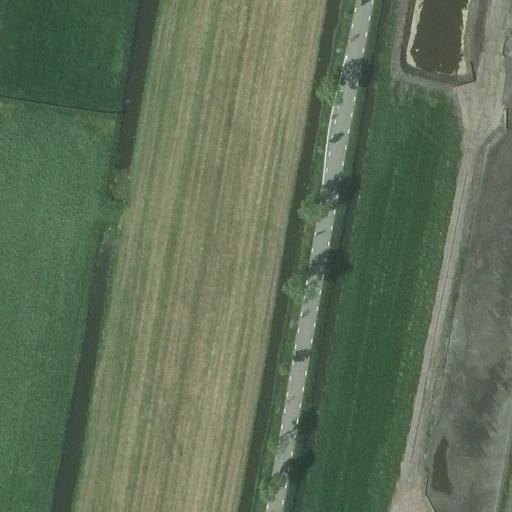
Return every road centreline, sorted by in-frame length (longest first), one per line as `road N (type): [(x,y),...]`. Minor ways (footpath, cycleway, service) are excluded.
road 1 (track): [(410,511),(507,0)]
road 2 (unclassified): [(365,0),(271,511)]
